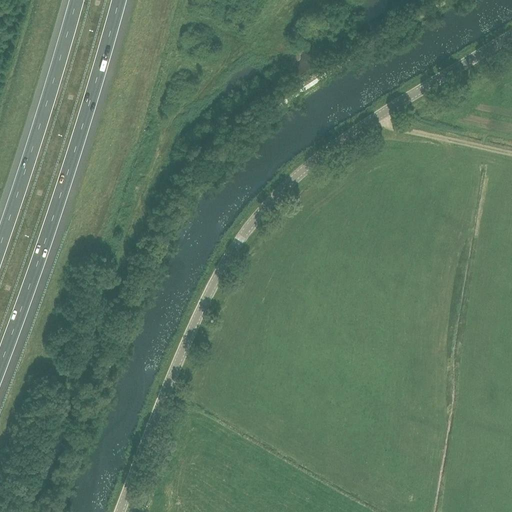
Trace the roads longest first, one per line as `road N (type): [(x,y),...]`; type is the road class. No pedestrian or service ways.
road 1 (tertiary): [(119,511),(195,320),(252,221),(330,146),(511,34)]
road 2 (motorway): [(0,369),(119,0)]
road 3 (motorway): [(74,0),(0,240)]
